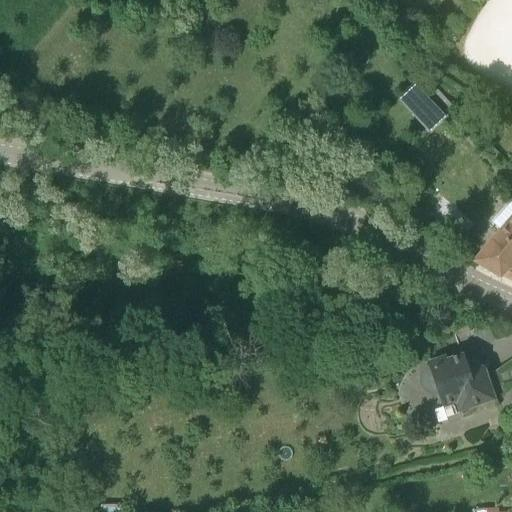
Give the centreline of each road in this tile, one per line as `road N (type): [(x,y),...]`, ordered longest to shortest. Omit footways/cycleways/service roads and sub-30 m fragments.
road 1 (secondary): [(511,306),(345,214),(225,189)]
road 2 (secondary): [(0,153),(225,189)]
